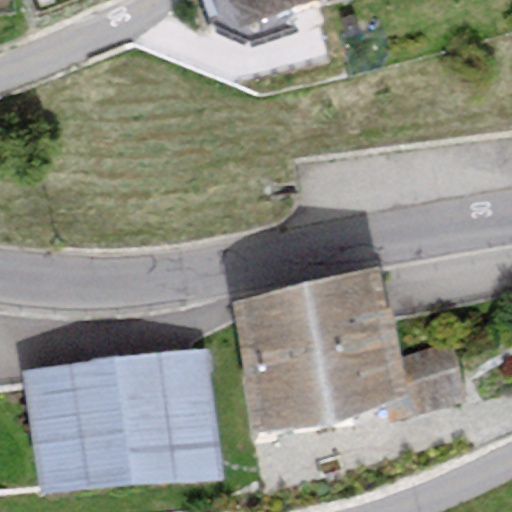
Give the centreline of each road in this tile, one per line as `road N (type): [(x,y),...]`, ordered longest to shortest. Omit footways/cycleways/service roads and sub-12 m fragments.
road 1 (tertiary): [(511,220),(436,227),(173,279),(90,284),(0,275)]
road 2 (residential): [(152,0),(0,72)]
road 3 (residential): [(390,511),(511,466)]
